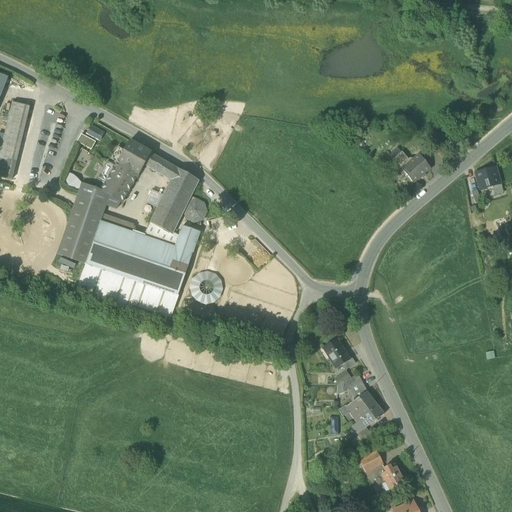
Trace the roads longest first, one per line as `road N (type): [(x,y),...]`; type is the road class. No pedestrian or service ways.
road 1 (residential): [(0,59),(193,168),(313,286),(358,288)]
road 2 (residential): [(447,511),(363,330),(358,288)]
road 3 (track): [(282,511),(296,468),(287,340),(313,286)]
road 4 (unclassified): [(358,288),(389,230),(511,124)]
